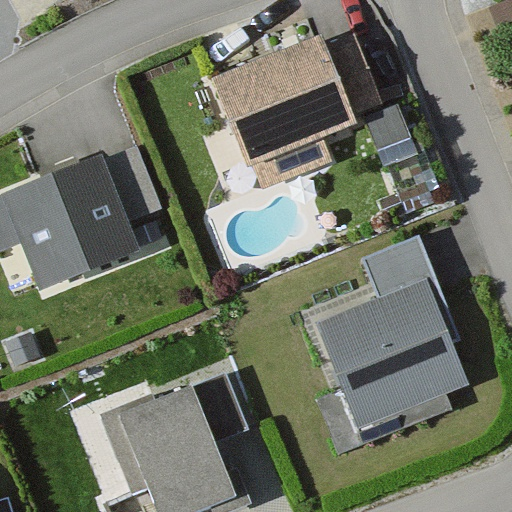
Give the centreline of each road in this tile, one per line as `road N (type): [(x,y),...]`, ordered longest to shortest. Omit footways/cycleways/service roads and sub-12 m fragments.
road 1 (residential): [(415,0),(511,252),(511,506),(496,511)]
road 2 (residential): [(262,0),(103,52),(0,109)]
